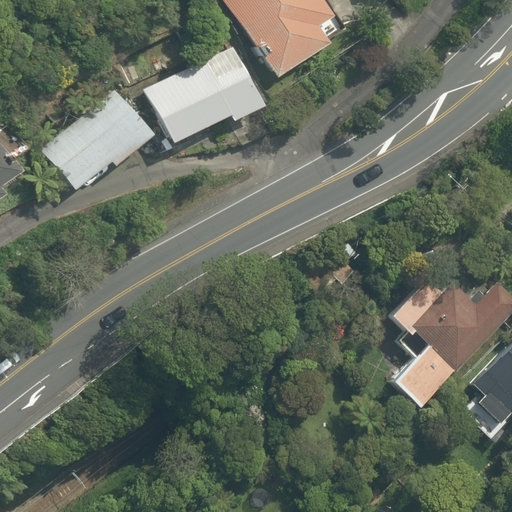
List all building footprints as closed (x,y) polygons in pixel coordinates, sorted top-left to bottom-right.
[(213,0),(261,83),(313,53),(309,46),(338,29),(320,0),(213,0)] [(229,47),(135,90),(162,147),(219,121),(221,127),(258,110),(229,47)] [(32,146),(65,191),(98,167),(101,171),(144,139),(107,90),(32,146)] [(0,180),(7,177),(0,164),(23,152),(9,125),(0,130),(0,180)] [(405,413),(511,309),(511,306),(488,281),(465,303),(444,281),(429,295),(417,283),(381,318),(401,339),(402,338),(414,350),(377,385),(405,413)] [(511,332),(457,387),(484,414),(493,405),(511,424),(511,332)]
